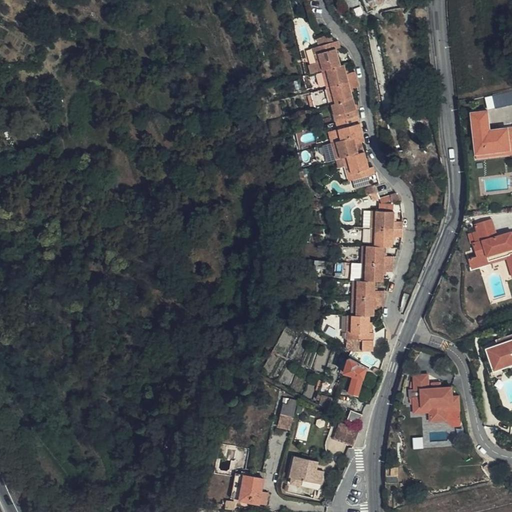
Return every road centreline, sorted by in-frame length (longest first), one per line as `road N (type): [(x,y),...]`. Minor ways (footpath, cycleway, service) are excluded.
road 1 (residential): [(326,0),(362,72),(376,154),(411,197),(414,229),(393,306),(409,331)]
road 2 (residential): [(441,0),(457,188),(409,331)]
road 3 (residential): [(409,331),(373,437),(375,511)]
road 4 (residential): [(409,331),(459,355),(481,434),(494,451),(511,456)]
